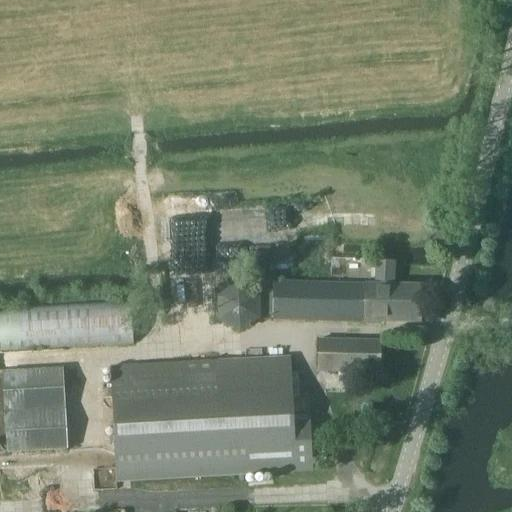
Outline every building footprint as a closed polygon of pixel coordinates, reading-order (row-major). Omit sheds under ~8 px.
[(323,284),(323,321),(421,324),(421,286),(393,286),(394,263),(377,262),(376,285),(323,284)] [(323,321),(323,284),(275,283),(274,320),(323,321)] [(127,302),(0,308),(0,351),(129,345),(127,302)] [(378,338),(316,337),(316,366),(377,367),(378,338)] [(290,354),(127,370),(137,470),(315,454),(311,413),(296,414),(290,354)] [(1,375),(4,415),(64,414),(61,371),(1,375)] [(64,414),(4,415),(5,456),(66,452),(64,414)]
